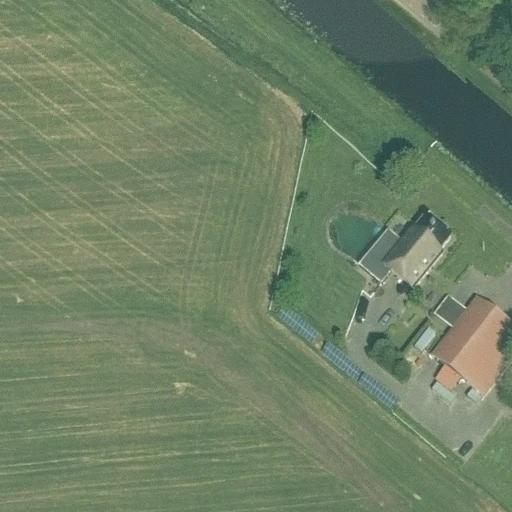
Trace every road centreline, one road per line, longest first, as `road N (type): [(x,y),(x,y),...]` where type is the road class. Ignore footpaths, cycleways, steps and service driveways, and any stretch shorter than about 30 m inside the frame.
road 1 (track): [(480,210),(223,0)]
road 2 (unclassified): [(511,86),(411,0)]
